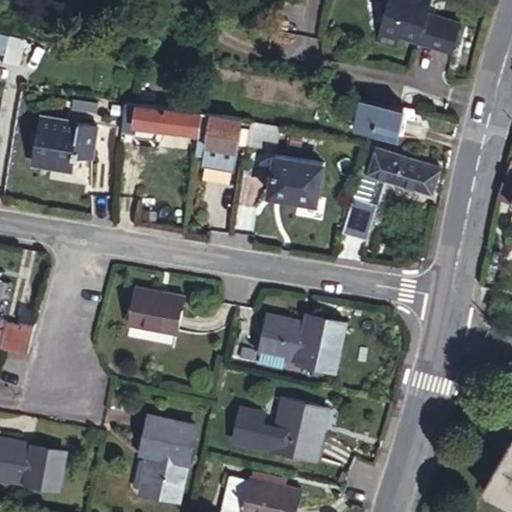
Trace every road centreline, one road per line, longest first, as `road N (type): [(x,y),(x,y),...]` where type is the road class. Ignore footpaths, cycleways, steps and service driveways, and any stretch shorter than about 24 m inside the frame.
road 1 (residential): [(83,235),(447,298)]
road 2 (residential): [(447,298),(471,171),(511,25)]
road 3 (residential): [(385,511),(447,298)]
road 4 (residential): [(83,235),(53,376)]
